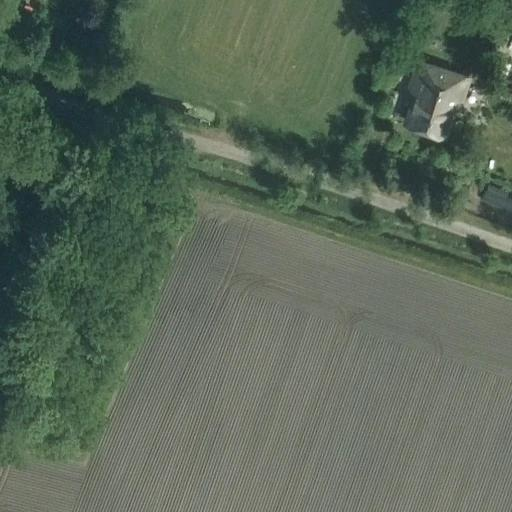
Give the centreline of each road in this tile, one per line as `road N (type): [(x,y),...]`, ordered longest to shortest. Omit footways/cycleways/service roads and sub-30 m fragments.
road 1 (track): [(0,447),(78,460),(194,192),(511,296)]
road 2 (track): [(0,89),(284,169),(511,247)]
